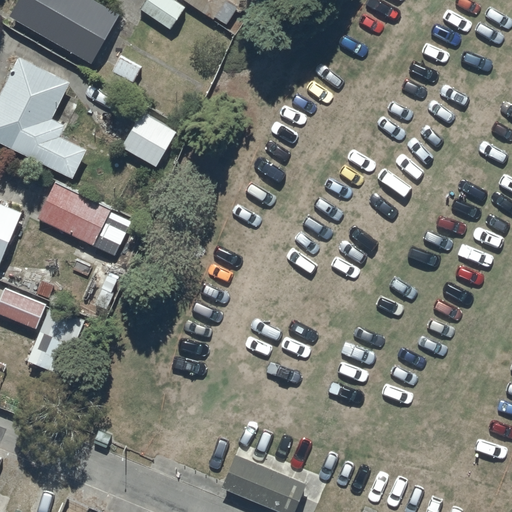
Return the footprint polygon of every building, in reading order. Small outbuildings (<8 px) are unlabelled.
[(16,0),(11,9),(92,56),(119,9),(102,0),(16,0)] [(187,3),(182,0),(143,0),(141,4),(172,26),(187,3)] [(190,0),(213,15),(216,12),(228,20),(240,2),(236,0),(190,0)] [(71,75),(20,52),(0,93),(0,139),(74,172),(87,143),(60,130),(66,118),(54,113),(71,75)] [(132,128),(122,141),(157,161),(177,127),(143,108),(141,111),(134,107),(125,124),(132,128)] [(56,179),(39,214),(104,245),(115,222),(110,220),(114,211),(108,208),(110,205),(56,179)] [(0,262),(0,263),(22,206),(0,196),(0,262)] [(47,300),(5,282),(0,294),(0,307),(37,323),(47,300)] [(51,300),(42,325),(76,339),(86,314),(51,300)] [(237,451),(224,483),(294,511),(308,480),(237,451)]
